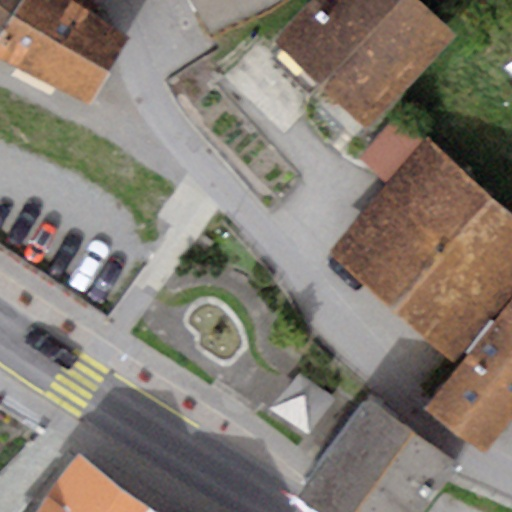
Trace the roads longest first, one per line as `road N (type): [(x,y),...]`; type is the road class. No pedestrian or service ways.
road 1 (residential): [(511,477),(436,433),(407,406),(222,191),(154,98),(115,0)]
road 2 (primary): [(285,511),(0,333)]
road 3 (track): [(154,98),(117,114),(92,112),(0,74)]
road 4 (track): [(0,173),(132,258)]
